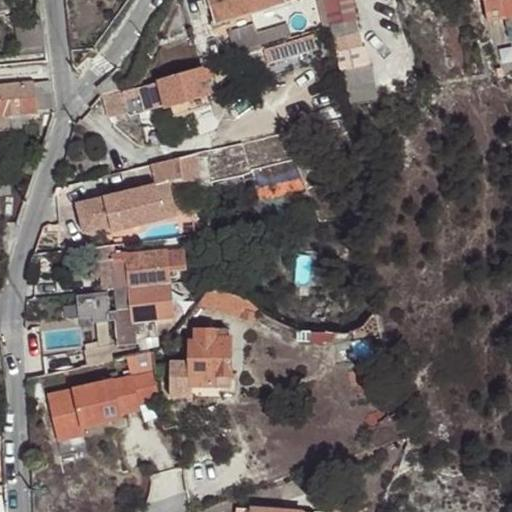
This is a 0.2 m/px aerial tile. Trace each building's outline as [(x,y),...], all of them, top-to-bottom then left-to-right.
[(208,0),(215,25),(288,3),(287,0),(208,0)] [(328,24),(352,17),(347,0),(322,0),(321,1),(328,24)] [(511,0),(484,0),(487,19),(511,15),(511,0)] [(11,22),(14,54),(46,51),(41,17),(11,22)] [(328,24),(348,92),(372,85),(352,17),(328,24)] [(236,54),(290,38),(286,26),(257,35),(254,24),(228,32),(236,54)] [(312,35),(278,47),(282,57),(315,46),(312,35)] [(282,57),(278,47),(267,49),(269,59),(282,57)] [(231,61),(201,70),(207,90),(234,70),(231,61)] [(207,90),(201,70),(159,82),(166,107),(171,106),(189,101),(204,96),(209,94),(207,90)] [(53,106),(50,81),(33,82),(36,109),(53,106)] [(36,109),(33,82),(0,85),(0,114),(8,114),(36,109)] [(131,90),(103,99),(108,120),(137,111),(131,90)] [(207,107),(204,96),(189,101),(192,112),(207,107)] [(192,112),(189,101),(171,106),(175,117),(192,112)] [(0,129),(10,128),(8,114),(0,114),(0,129)] [(197,157),(179,160),(182,176),(182,179),(199,175),(197,157)] [(182,176),(179,160),(156,164),(139,168),(144,184),(182,176)] [(0,169),(0,196),(11,194),(8,168),(0,169)] [(171,181),(158,184),(166,219),(180,216),(171,181)] [(113,227),(114,233),(167,220),(166,219),(158,184),(77,204),(84,234),(113,227)] [(103,278),(105,292),(132,289),(128,255),(128,253),(113,255),(112,246),(89,249),(93,279),(103,278)] [(128,255),(132,289),(169,285),(167,268),(165,255),(165,252),(128,255)] [(184,254),(165,255),(167,268),(185,266),(184,254)] [(292,257),(291,284),(310,284),(311,258),(292,257)] [(194,282),(184,283),(185,291),(195,290),(194,282)] [(169,285),(132,289),(135,319),(135,322),(136,322),(173,318),(169,285)] [(221,313),(228,293),(214,288),(200,306),(221,313)] [(132,289),(105,292),(96,293),(97,316),(104,316),(105,322),(118,321),(135,319),(132,289)] [(246,299),(228,293),(221,313),(252,323),(257,310),(246,299)] [(174,328),(173,318),(136,322),(138,339),(167,336),(174,328)] [(138,339),(136,322),(135,322),(135,319),(118,321),(120,347),(138,345),(138,339)] [(172,389),(195,388),(221,388),(232,388),(232,338),(228,337),(228,331),(216,331),(216,329),(197,330),(197,343),(191,343),(192,363),(172,363),(172,389)] [(324,333),(312,332),(312,342),(323,343),(324,333)] [(87,367),(114,362),(109,342),(86,347),(87,352),(85,353),(87,367)] [(157,372),(49,396),(59,439),(85,434),(84,427),(124,419),(123,415),(141,410),(140,405),(159,400),(157,372)] [(195,399),(195,388),(172,389),(172,399),(195,399)] [(316,502),(315,511),(340,511),(341,503),(316,502)]
